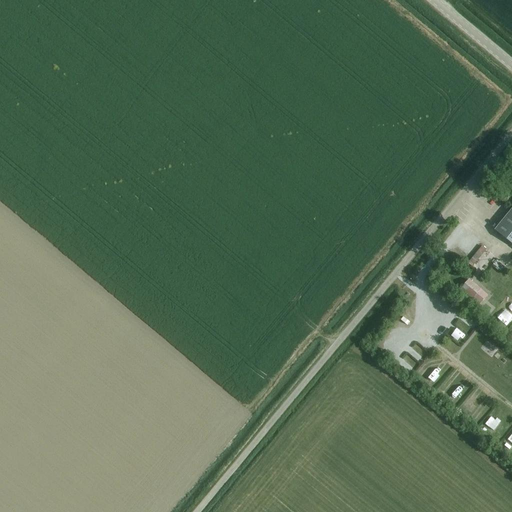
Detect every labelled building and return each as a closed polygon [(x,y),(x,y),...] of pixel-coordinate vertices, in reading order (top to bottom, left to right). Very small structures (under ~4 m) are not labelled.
[(492,193),(499,200),(505,193),(497,186),(492,193)] [(511,210),(495,231),(511,243),(511,210)] [(482,247),(468,263),(472,267),(486,250),(482,247)] [(470,279),(483,288),(491,278),(478,268),(470,279)] [(464,291),(457,300),(467,310),(474,301),(482,291),(471,282),(464,291)] [(493,285),(487,291),(494,298),(499,292),(493,285)] [(417,295),(406,309),(416,316),(426,303),(417,295)] [(397,320),(387,333),(398,342),(401,336),(397,333),(403,325),(397,320)] [(440,361),(431,366),(436,373),(444,368),(440,361)] [(465,372),(457,385),(463,389),(472,377),(465,372)] [(480,410),(486,402),(480,398),(474,406),(480,410)]
